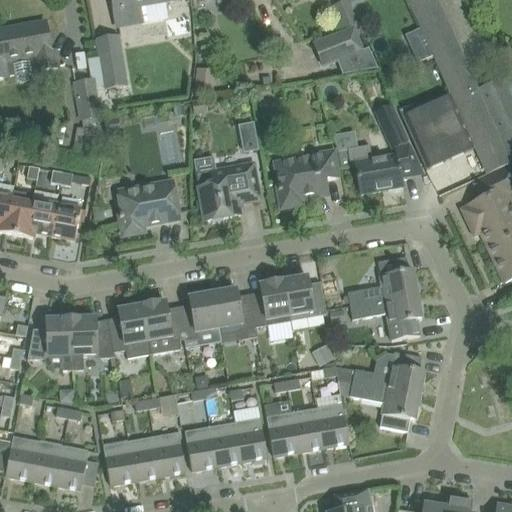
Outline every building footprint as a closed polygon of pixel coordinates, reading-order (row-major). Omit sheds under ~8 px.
[(112,0),(118,30),(144,26),(141,9),(181,2),(181,0),(112,0)] [(348,0),(353,14),(366,9),(362,0),(348,0)] [(406,0),(448,93),(465,130),(474,150),(486,177),(511,165),(511,79),(504,83),(503,80),(477,91),(435,0),(406,0)] [(344,33),(356,28),(358,27),(347,2),(333,8),(344,33)] [(0,81),(10,80),(10,78),(15,77),(16,80),(20,82),(25,83),(30,81),(32,77),(32,73),(38,73),(38,75),(59,71),(55,52),(51,52),(45,24),(0,32),(0,81)] [(366,52),(356,28),(344,33),(314,46),(324,70),(366,52)] [(106,91),(127,88),(118,38),(97,42),(106,91)] [(197,71),(194,95),(211,97),(214,74),(197,71)] [(101,115),(97,94),(95,83),(75,86),(81,122),(82,122),(84,131),(77,130),(73,153),(50,149),(47,165),(96,174),(98,164),(100,165),(105,135),(103,134),(100,119),(102,119),(101,115)] [(448,93),(399,115),(425,172),(474,150),(465,130),(448,93)] [(204,101),(192,103),(194,114),(206,112),(204,101)] [(183,105),(173,106),(175,116),(184,114),(183,105)] [(403,189),(401,179),(422,175),(391,107),(376,114),(393,150),(394,150),(396,158),(372,162),(369,148),(350,151),(344,135),(333,139),(338,154),(341,170),(356,167),(361,196),(403,189)] [(119,120),(104,122),(106,135),(120,134),(119,120)] [(253,124),(239,126),(244,153),(258,151),(253,124)] [(339,180),(335,160),(334,154),(311,158),(311,160),(276,166),(278,181),(277,181),(282,210),(302,207),(301,200),(309,199),(309,200),(327,197),(325,182),(339,180)] [(471,210),(464,213),(475,235),(481,232),(489,248),(511,237),(511,206),(507,196),(511,193),(511,166),(472,184),(481,203),(469,208),(471,210)] [(205,224),(229,220),(227,212),(239,210),(238,206),(260,202),(254,167),(197,177),(205,224)] [(27,180),(37,182),(40,170),(30,169),(27,180)] [(51,185),(61,187),(63,175),(53,173),(51,185)] [(63,175),(61,187),(71,189),(73,177),(63,175)] [(123,217),(120,218),(123,239),(145,235),(143,228),(180,221),(174,187),(158,190),(158,187),(138,190),(139,197),(120,200),(123,217)] [(0,196),(0,234),(6,235),(13,199),(0,196)] [(13,199),(6,235),(27,239),(34,203),(13,199)] [(34,203),(27,239),(33,240),(34,235),(51,238),(57,207),(34,203)] [(57,207),(51,238),(75,243),(79,223),(81,211),(57,207)] [(511,237),(489,248),(505,284),(511,281),(511,237)] [(382,289),(348,295),(350,309),(418,297),(413,272),(408,273),(406,260),(378,265),(381,278),(380,278),(382,289)] [(307,278),(284,283),(290,318),(292,333),(325,327),(323,317),(326,317),(325,309),(322,289),(310,291),(307,278)] [(251,301),(256,329),(268,327),(267,322),(290,318),(284,283),(260,287),(263,299),(251,301)] [(237,291),(213,295),(220,331),(239,327),(242,342),(258,339),(256,329),(251,301),(239,303),(237,291)] [(192,312),(180,314),(185,341),(186,350),(196,348),(221,344),(219,331),(220,331),(213,295),(189,299),(192,312)] [(418,297),(350,309),(353,322),(387,316),(389,328),(392,343),(421,338),(418,322),(422,322),(418,297)] [(142,308),(151,357),(181,351),(180,342),(185,341),(180,314),(168,316),(166,303),(142,308)] [(122,311),(119,312),(121,324),(109,326),(114,355),(126,353),(127,361),(151,357),(142,308),(137,309),(134,306),(131,305),(128,306),(125,307),(123,309),(122,311)] [(72,321),(74,372),(84,372),(83,359),(97,358),(101,360),(110,360),(111,368),(116,367),(114,355),(110,333),(97,334),(96,320),(72,321)] [(47,322),(48,336),(33,336),(28,362),(63,361),(63,373),(74,372),(72,321),(47,322)] [(26,339),(28,329),(18,327),(16,337),(26,339)] [(312,355),(319,369),(335,360),(327,347),(312,355)] [(14,351),(12,361),(22,363),(24,353),(14,351)] [(355,372),(335,369),(337,378),(338,383),(352,386),(420,399),(425,374),(420,373),(422,360),(395,355),(392,367),(390,379),(355,372)] [(20,372),(22,363),(12,361),(10,371),(20,372)] [(335,369),(323,371),(325,381),(337,378),(335,369)] [(207,377),(196,379),(198,389),(209,387),(207,377)] [(286,384),(288,393),(300,391),(298,382),(286,384)] [(352,386),(338,383),(341,397),(350,399),(384,406),(382,417),(383,417),(380,429),(408,434),(410,422),(415,423),(420,399),(352,386)] [(276,395),(288,393),(286,384),(274,386),(276,395)] [(58,388),(58,401),(73,402),(73,388),(58,388)] [(216,390),(204,392),(205,401),(217,398),(216,390)] [(243,401),(242,391),(230,393),(231,403),(243,401)] [(204,392),(192,394),(193,403),(205,401),(204,392)] [(32,408),(34,399),(21,397),(20,406),(32,408)] [(147,402),(149,411),(177,406),(176,397),(147,402)] [(5,398),(3,408),(13,410),(15,400),(5,398)] [(136,413),(149,411),(147,402),(135,404),(136,413)] [(317,411),(324,451),(349,446),(342,406),(317,411)] [(11,420),(13,410),(3,408),(1,418),(11,420)] [(57,418),(69,420),(71,412),(58,409),(57,418)] [(292,415),(299,455),(324,451),(317,411),(292,415)] [(71,412),(69,420),(81,423),(82,414),(71,412)] [(111,414),(113,424),(125,421),(123,412),(111,414)] [(274,459),(299,455),(292,415),(267,420),(274,459)] [(235,425),(242,465),(268,460),(261,421),(235,425)] [(211,429),(218,469),(242,465),(235,425),(211,429)] [(192,474),(218,469),(211,429),(185,434),(192,474)] [(154,439),(161,479),(186,475),(179,435),(154,439)] [(6,479),(31,483),(39,444),(14,439),(6,479)] [(129,444),(136,483),(161,479),(154,439),(129,444)] [(0,441),(0,454),(9,456),(11,444),(0,441)] [(39,444),(31,483),(56,488),(64,448),(39,444)] [(111,488),(136,483),(129,444),(103,448),(111,488)] [(64,448),(56,488),(81,493),(89,453),(64,448)] [(0,455),(0,473),(5,474),(8,458),(0,455)] [(365,511),(365,509),(373,508),(370,495),(335,501),(336,511),(365,511)] [(471,511),(473,503),(448,499),(447,509),(446,511),(471,511)]
